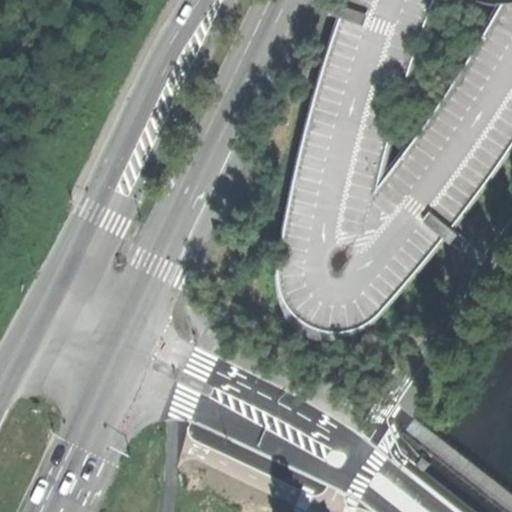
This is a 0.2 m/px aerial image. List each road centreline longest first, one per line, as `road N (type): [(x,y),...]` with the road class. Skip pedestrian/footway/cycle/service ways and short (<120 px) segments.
road 1 (primary): [(126,352),(153,268),(281,0)]
road 2 (primary): [(211,0),(42,316)]
road 3 (secondary): [(410,511),(286,429),(126,352)]
road 4 (primary): [(60,511),(126,352)]
